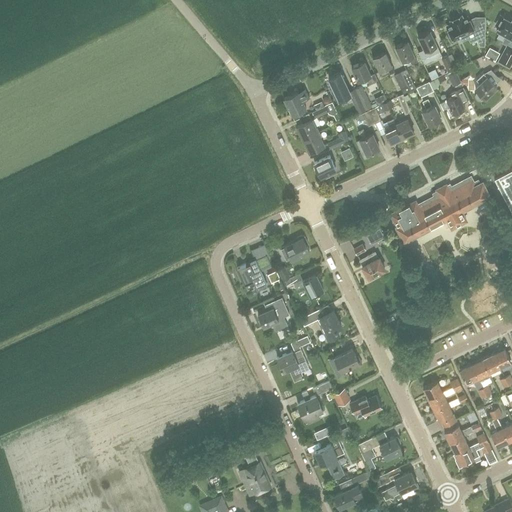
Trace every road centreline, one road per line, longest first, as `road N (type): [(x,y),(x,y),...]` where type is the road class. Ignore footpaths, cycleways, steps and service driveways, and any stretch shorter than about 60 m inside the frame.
road 1 (residential): [(322,511),(215,261),(230,241),(307,205)]
road 2 (residential): [(255,94),(451,0)]
road 3 (residential): [(307,205),(502,109)]
road 4 (unclassified): [(393,381),(307,205)]
road 5 (residential): [(393,381),(511,323)]
road 6 (unclassified): [(450,494),(393,381)]
road 7 (unclassified): [(255,94),(175,0)]
road 8 (unclassified): [(307,205),(255,94)]
